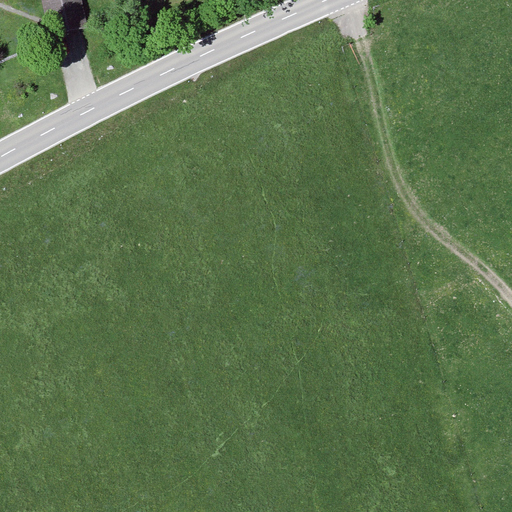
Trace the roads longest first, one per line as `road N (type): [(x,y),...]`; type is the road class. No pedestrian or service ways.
road 1 (secondary): [(327,0),(0,159)]
road 2 (track): [(511,303),(406,206),(345,0)]
